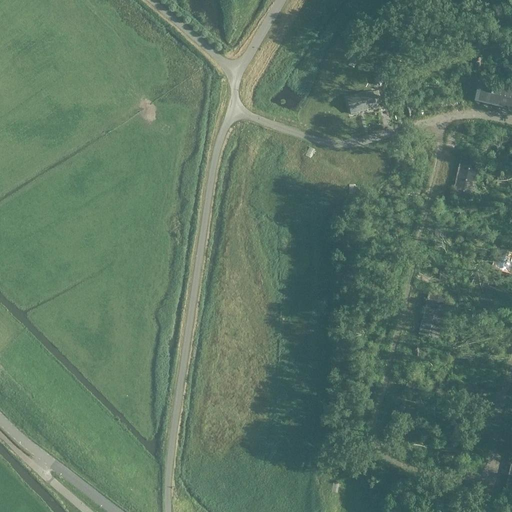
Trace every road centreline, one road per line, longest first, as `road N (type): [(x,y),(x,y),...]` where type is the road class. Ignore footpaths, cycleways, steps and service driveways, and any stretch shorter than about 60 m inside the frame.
road 1 (unclassified): [(167,511),(178,389),(213,161),(234,104),(233,71)]
road 2 (tertiary): [(115,511),(0,416)]
